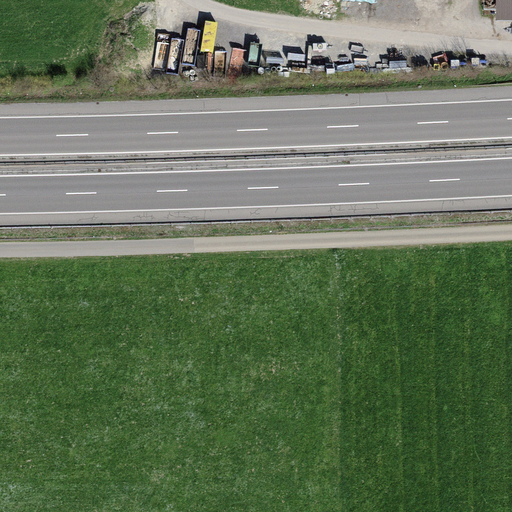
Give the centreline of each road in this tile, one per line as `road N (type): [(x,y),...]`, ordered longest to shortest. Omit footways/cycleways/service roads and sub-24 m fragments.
road 1 (motorway): [(0,196),(511,176)]
road 2 (track): [(511,232),(0,250)]
road 3 (motorway): [(511,117),(0,135)]
road 4 (unclassified): [(511,50),(240,17),(194,0)]
